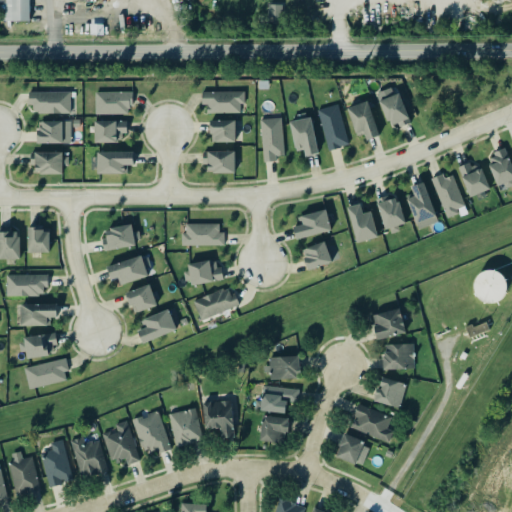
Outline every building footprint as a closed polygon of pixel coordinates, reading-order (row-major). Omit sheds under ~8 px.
[(0,0),(0,19),(29,21),(29,0),(0,0)] [(409,121),(395,85),(376,93),(390,128),(409,121)] [(71,113),(70,91),(29,92),(30,113),(71,113)] [(95,114),(131,114),(131,92),(95,91),(95,114)] [(240,113),(240,104),(244,104),(244,91),(201,91),(202,105),(207,105),(207,113),(240,113)] [(347,107),(355,133),(363,130),(366,140),(379,136),(367,101),(347,107)] [(317,109),(328,151),(349,145),(338,104),(317,109)] [(318,153),(311,117),(289,121),(295,150),(304,148),(305,156),(318,153)] [(261,118),(262,160),(283,159),(282,118),(261,118)] [(38,121),(39,143),(71,142),(70,120),(38,121)] [(95,143),(120,142),(120,134),(127,134),(126,120),(94,121),(95,143)] [(210,120),(210,141),(235,142),(235,120),(210,120)] [(485,157),(497,186),(511,179),(511,164),(505,149),(485,157)] [(134,151),(97,151),(97,173),(127,174),(127,165),(133,165),(134,151)] [(235,172),(234,151),(207,151),(208,173),(235,172)] [(62,173),(62,165),(68,165),(68,152),(32,153),(32,173),(62,173)] [(480,164),(472,167),(470,162),(457,167),(470,197),(490,189),(480,164)] [(431,178),(446,218),(459,213),(457,209),(465,206),(452,174),(444,178),(442,173),(431,178)] [(411,186),(414,196),(408,198),(417,229),(437,222),(424,182),(411,186)] [(406,226),(397,196),(377,202),(387,232),(406,226)] [(362,213),(360,204),(348,206),(355,242),(377,237),(371,211),(362,213)] [(299,224),(293,226),(296,239),(331,231),(326,209),(298,216),(299,224)] [(223,245),(224,231),(219,231),(219,223),(185,223),(185,232),(181,232),(181,245),(223,245)] [(139,231),(133,231),(132,224),(106,227),(108,237),(102,238),(103,249),(141,244),(139,231)] [(50,252),(49,227),(27,228),(28,252),(50,252)] [(19,232),(0,231),(0,258),(18,259),(19,232)] [(301,250),(309,270),(332,261),(324,240),(301,250)] [(110,279),(118,278),(119,283),(147,277),(142,257),(107,264),(110,279)] [(187,264),(191,285),(221,280),(217,258),(187,264)] [(504,302),(505,271),(476,271),(475,301),(504,302)] [(6,275),(6,296),(46,295),(46,274),(6,275)] [(152,285),(126,291),(131,312),(157,306),(152,285)] [(201,321),(239,305),(234,293),(228,295),(225,287),(192,300),(201,321)] [(21,326),(50,325),(50,317),(57,317),(57,303),(21,304),(21,326)] [(377,339),(405,333),(400,308),(372,314),(377,339)] [(143,319),(146,326),(137,330),(143,343),(177,329),(168,309),(143,319)] [(489,329),(485,320),(465,329),(469,337),(489,329)] [(23,337),(27,358),(57,354),(53,333),(23,337)] [(384,369),(414,369),(413,344),(383,344),(384,369)] [(300,356),(269,356),(269,365),(263,365),(263,372),(270,372),(270,379),(300,379),(300,356)] [(65,371),(68,370),(66,358),(24,367),(28,389),(67,381),(65,371)] [(373,400),(400,407),(406,384),(382,377),(379,388),(377,388),(373,400)] [(299,389),(262,385),(260,410),(285,413),(286,402),(298,403),(299,389)] [(232,400),(203,401),(204,429),(219,428),(219,437),(233,437),(232,400)] [(392,418),(359,404),(349,427),(389,443),(394,431),(387,428),(392,418)] [(168,414),(176,447),(203,440),(194,407),(168,414)] [(142,450),(149,447),(151,455),(171,449),(158,410),(132,419),(142,450)] [(287,435),(289,418),(262,415),(259,440),(277,442),(278,434),(287,435)] [(127,465),(140,460),(126,420),(114,425),(116,429),(101,434),(111,462),(124,457),(127,465)] [(356,464),(364,441),(343,434),(335,457),(356,464)] [(71,439),(79,477),(106,472),(100,439),(84,443),(83,436),(71,439)] [(46,485),(71,481),(64,439),(50,442),(51,450),(41,452),(46,485)] [(9,453),(14,494),(38,490),(34,456),(21,458),(21,452),(9,453)] [(303,511),(305,506),(280,498),(275,511),(303,511)] [(181,511),(206,511),(207,504),(181,503),(181,511)]
